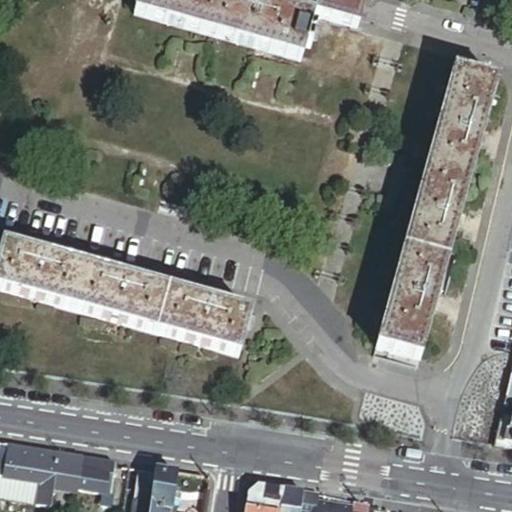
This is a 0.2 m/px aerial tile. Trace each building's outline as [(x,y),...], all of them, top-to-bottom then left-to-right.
[(176,26),(182,0),(133,0),(130,14),(176,26)] [(311,16),(250,0),(182,0),(176,26),(298,60),(303,47),(309,49),(314,31),(308,29),(311,16)] [(315,0),(311,16),(355,28),(362,0),(315,0)] [(31,15),(3,32),(20,60),(48,43),(31,15)] [(493,82),(449,69),(372,348),(418,360),(493,82)] [(0,291),(110,322),(119,279),(0,245),(0,291)] [(119,279),(110,322),(237,357),(248,315),(119,279)] [(498,442),(511,445),(511,440),(511,431),(505,430),(501,429),(498,442)] [(493,441),(492,446),(511,450),(511,445),(498,442),(493,441)] [(58,459),(0,449),(0,504),(36,510),(46,511),(50,511),(52,499),(53,491),(58,459)] [(82,462),(58,459),(53,491),(66,493),(77,495),(82,462)] [(116,468),(82,462),(77,495),(99,498),(111,500),(116,468)] [(171,511),(176,477),(154,474),(154,479),(148,511),(171,511)] [(148,511),(154,479),(137,477),(131,511),(148,511)] [(248,497),(245,511),(299,511),(303,495),(256,489),(248,497)] [(66,493),(53,491),(52,499),(64,501),(66,493)] [(111,500),(99,498),(97,509),(109,511),(111,500)]
